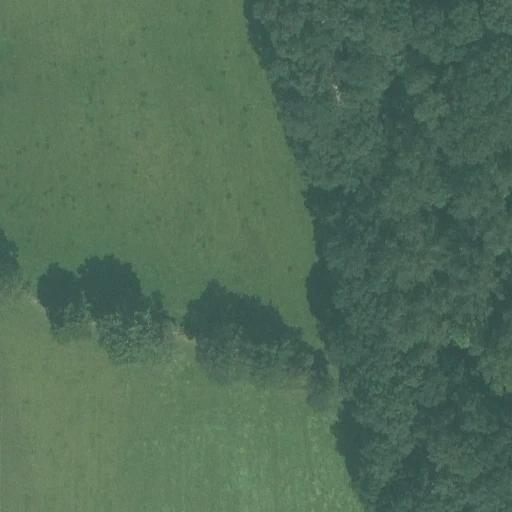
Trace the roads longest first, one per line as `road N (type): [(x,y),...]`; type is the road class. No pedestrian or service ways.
road 1 (track): [(400,317),(315,0)]
road 2 (track): [(446,511),(400,317)]
